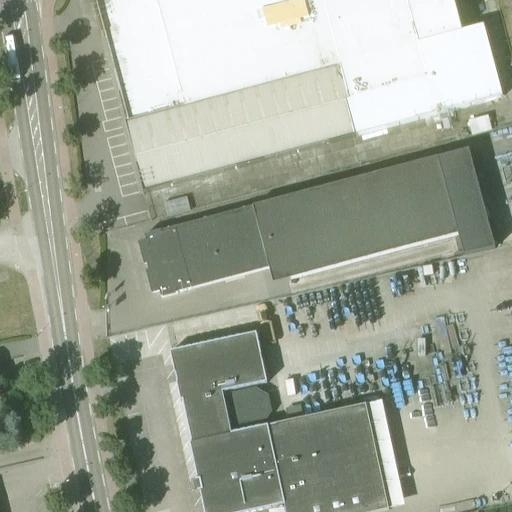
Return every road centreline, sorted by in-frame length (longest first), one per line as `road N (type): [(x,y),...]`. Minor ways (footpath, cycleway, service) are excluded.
road 1 (tertiary): [(3,0),(46,281),(60,306)]
road 2 (tertiary): [(60,306),(64,276),(31,0)]
road 3 (tertiary): [(91,511),(60,306)]
